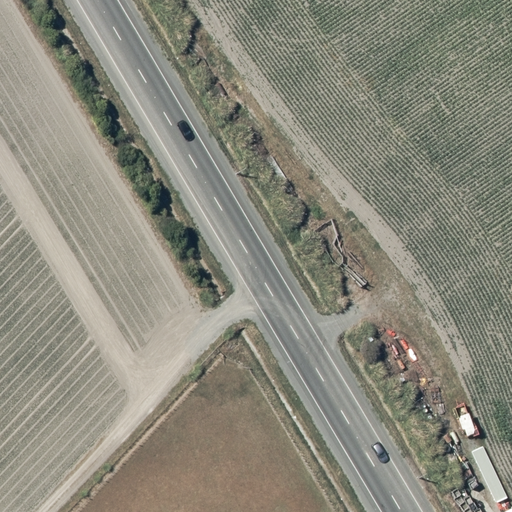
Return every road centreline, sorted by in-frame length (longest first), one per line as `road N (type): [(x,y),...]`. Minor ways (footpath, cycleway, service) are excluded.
road 1 (secondary): [(400,511),(96,0)]
road 2 (unknown): [(0,13),(205,342)]
road 3 (unknown): [(205,342),(47,511)]
